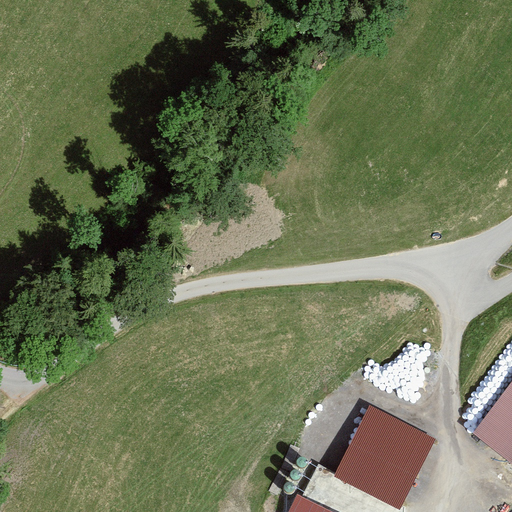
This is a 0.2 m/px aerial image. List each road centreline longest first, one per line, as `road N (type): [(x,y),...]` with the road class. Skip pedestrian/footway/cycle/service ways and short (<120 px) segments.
road 1 (unclassified): [(449,258),(184,290),(47,369),(0,372)]
road 2 (track): [(511,273),(465,288),(453,320),(434,511)]
